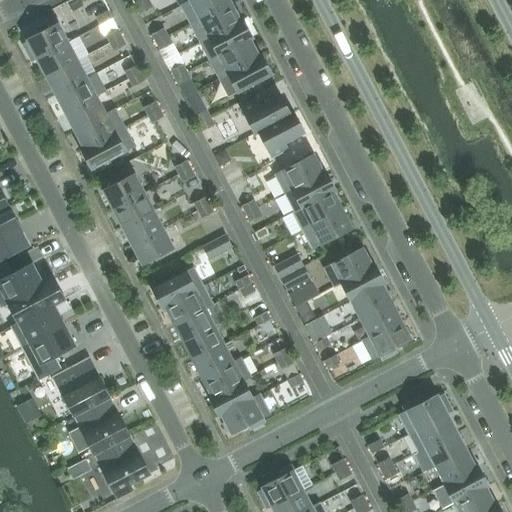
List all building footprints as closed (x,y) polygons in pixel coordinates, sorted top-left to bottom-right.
[(148,0),(147,0),(137,6),(141,14),(153,8),(148,0)] [(154,0),(162,16),(172,12),(177,22),(191,15),(184,0),(154,0)] [(200,19),(231,2),(229,0),(191,0),(190,1),(199,18),(200,19)] [(200,42),(241,20),(240,20),(231,2),(200,19),(199,18),(190,23),(200,42)] [(108,10),(96,17),(100,25),(112,19),(108,10)] [(68,42),(56,19),(42,26),(45,30),(27,40),(28,42),(23,45),(31,60),(36,58),(37,59),(68,42)] [(240,20),(241,20),(200,42),(210,60),(250,38),(251,39),(253,38),(242,19),(240,20)] [(156,42),(168,36),(163,28),(152,34),(156,42)] [(110,43),(122,37),(117,29),(106,35),(110,43)] [(168,36),(156,42),(160,50),(172,44),(168,36)] [(122,37),(110,43),(114,51),(126,45),(122,37)] [(228,74),(228,73),(260,57),(259,56),(251,39),(250,38),(210,60),(219,79),(228,74)] [(68,42),(37,59),(46,77),(78,60),(68,42)] [(259,56),(260,57),(228,73),(228,74),(238,92),(272,74),(268,67),(269,67),(263,56),(262,57),(261,55),(259,56)] [(78,60),(46,77),(47,78),(46,78),(52,89),(56,95),(87,78),(78,60)] [(175,78),(187,72),(182,64),(171,70),(175,78)] [(129,79),(141,73),(136,65),(125,71),(129,79)] [(187,72),(175,78),(179,86),(191,80),(187,72)] [(87,78),(56,95),(65,113),(97,96),(97,97),(106,92),(96,73),(87,78)] [(141,73),(129,79),(133,87),(145,81),(141,73)] [(259,132),(258,131),(290,115),(290,114),(287,108),(288,108),(282,97),(281,97),(280,95),(260,105),(257,99),(242,107),(255,134),(259,132)] [(97,96),(65,113),(75,131),(106,114),(97,97),(97,96)] [(148,115),(160,109),(155,101),(144,107),(148,115)] [(106,114),(75,131),(84,148),(84,149),(125,128),(115,109),(106,114)] [(160,109),(148,115),(152,123),(164,117),(160,109)] [(199,123),(210,117),(206,109),(194,115),(199,123)] [(290,114),(290,115),(258,131),(259,132),(272,157),(287,149),(284,143),(304,132),(303,130),(304,130),(298,119),(297,119),(294,112),(290,114)] [(210,117),(199,123),(203,131),(214,125),(210,117)] [(84,149),(84,148),(82,149),(83,151),(82,152),(87,162),(88,162),(92,169),(134,146),(125,128),(84,149)] [(225,150),(215,155),(220,165),(230,160),(225,150)] [(324,173),(323,172),(314,154),(275,174),(285,193),(324,173)] [(179,174),(191,168),(186,160),(175,166),(179,174)] [(191,168),(179,174),(183,182),(195,176),(191,168)] [(333,191),(335,190),(332,183),(333,183),(327,172),(326,173),(325,171),(323,172),(324,173),(285,193),(295,211),(302,208),(301,207),(333,191)] [(113,209),(145,193),(135,174),(103,191),(104,193),(109,204),(110,204),(113,209)] [(228,183),(233,200),(248,195),(242,178),(228,183)] [(0,211),(10,206),(2,191),(1,191),(0,189),(0,211)] [(343,209),(333,191),(301,207),(302,208),(295,211),(293,212),(302,230),(343,209)] [(145,193),(113,209),(122,227),(154,211),(145,193)] [(198,210),(210,204),(205,196),(194,203),(198,210)] [(246,214),(258,207),(254,199),(242,206),(246,214)] [(210,204),(198,210),(202,218),(214,212),(210,204)] [(0,211),(0,260),(29,245),(29,244),(26,245),(17,227),(19,226),(17,221),(18,221),(10,206),(0,211)] [(258,207),(246,214),(250,221),(262,215),(258,207)] [(346,214),(343,209),(302,230),(312,248),(352,227),(351,225),(352,225),(346,214)] [(154,211),(122,227),(126,233),(125,234),(130,244),(131,244),(132,245),(164,229),(154,211)] [(265,227),(254,233),(259,241),(269,236),(265,227)] [(173,247),(164,229),(132,245),(142,264),(173,247)] [(225,235),(203,247),(209,258),(231,247),(225,235)] [(372,265),(363,247),(324,268),(334,287),(341,283),(341,282),(373,266),(372,265)] [(281,278),(303,266),(297,255),(275,266),(281,278)] [(43,284),(32,264),(11,275),(5,264),(0,266),(0,305),(1,307),(8,303),(43,284)] [(341,282),(341,283),(351,301),(382,284),(384,283),(384,282),(384,281),(379,270),(378,271),(374,264),(372,265),(373,266),(341,282)] [(303,266),(281,278),(287,290),(291,288),(293,292),(311,282),(303,266)] [(162,308),(165,307),(164,306),(203,286),(193,267),(152,289),(156,295),(155,296),(161,307),(162,306),(162,308)] [(247,275),(235,281),(239,290),(251,283),(247,275)] [(18,323),(65,299),(62,294),(63,294),(57,283),(56,283),(54,278),(43,284),(8,303),(18,323)] [(251,283),(239,290),(243,297),(255,291),(251,283)] [(382,284),(351,301),(360,319),(392,302),(382,284)] [(164,306),(165,307),(174,324),(205,308),(206,308),(213,305),(203,286),(164,306)] [(64,325),(59,314),(70,309),(65,299),(18,323),(11,326),(22,347),(64,325)] [(370,337),(401,320),(400,319),(401,318),(396,308),(395,308),(392,302),(360,319),(369,336),(370,337)] [(180,336),(183,342),(215,326),(206,308),(205,308),(174,324),(174,326),(179,337),(180,336)] [(270,320),(266,311),(254,318),(258,326),(260,325),(270,320)] [(411,339),(401,320),(370,337),(369,336),(362,340),(372,359),(380,355),(382,360),(396,352),(394,348),(411,339)] [(270,321),(262,325),(266,332),(274,328),(270,321)] [(75,345),(64,325),(22,347),(39,379),(60,368),(54,356),(75,345)] [(327,325),(309,335),(313,343),(331,333),(327,325)] [(193,361),(224,344),(215,326),(183,342),(193,361)] [(326,337),(314,343),(318,351),(330,345),(326,337)] [(234,362),(233,362),(224,344),(193,361),(193,362),(198,373),(199,372),(202,379),(234,362)] [(277,362),(289,356),(285,348),(273,354),(277,362)] [(335,355),(324,361),(328,369),(340,363),(335,355)] [(289,356),(277,362),(282,370),(293,364),(289,356)] [(74,416),(107,398),(110,397),(107,393),(108,392),(102,381),(101,382),(99,377),(97,378),(87,361),(90,360),(89,358),(53,377),(74,416)] [(202,379),(211,396),(212,397),(243,380),(243,381),(251,377),(241,358),(233,362),(234,362),(202,379)] [(288,379),(287,380),(291,388),(303,382),(299,374),(288,379)] [(243,380),(212,397),(211,396),(209,397),(219,416),(221,415),(253,398),(252,398),(243,381),(243,380)] [(253,398),(221,415),(231,433),(248,424),(250,429),(264,422),(262,417),(269,413),(259,394),(252,398),(253,398)] [(416,430),(447,414),(447,413),(452,410),(444,395),(439,397),(437,394),(420,404),(417,399),(403,406),(406,411),(399,415),(409,435),(417,431),(416,430)] [(127,437),(130,435),(127,431),(128,430),(122,420),(121,420),(119,415),(117,417),(107,398),(74,416),(94,454),(127,437)] [(416,430),(417,431),(425,448),(457,432),(447,414),(416,430)] [(435,466),(466,450),(463,444),(464,443),(458,432),(458,433),(457,432),(425,448),(435,466)] [(137,455),(127,437),(94,454),(118,499),(133,491),(129,484),(150,474),(147,469),(148,469),(142,458),(139,454),(137,455)] [(379,439),(368,445),(372,453),(384,447),(379,439)] [(435,466),(444,484),(476,468),(475,467),(466,450),(435,466)] [(381,471),(393,465),(389,457),(377,463),(381,471)] [(335,472),(347,466),(343,458),(331,464),(335,472)] [(393,465),(381,471),(386,479),(397,473),(393,465)] [(271,505),(272,506),(303,490),(291,466),(277,473),(279,478),(262,487),(263,490),(258,492),(266,508),(271,505)] [(347,466),(335,472),(340,480),(351,474),(347,466)] [(486,487),(488,486),(478,466),(475,467),(476,468),(444,484),(454,502),(485,486),(486,487)] [(479,511),(495,504),(494,503),(486,487),(485,486),(454,502),(458,511),(479,511)] [(304,511),(313,508),(312,506),(303,490),(272,506),(274,511),(304,511)] [(400,508),(412,501),(408,493),(396,500),(400,508)] [(354,509),(366,502),(362,495),(350,501),(354,509)] [(412,501),(400,508),(402,511),(411,511),(416,509),(412,501)] [(366,502),(354,509),(356,511),(367,511),(370,510),(366,502)] [(494,503),(495,504),(479,511),(502,511),(499,504),(498,504),(496,502),(494,503)] [(85,511),(81,503),(70,508),(72,511),(85,511)] [(313,508),(304,511),(323,511),(319,503),(312,506),(313,508)]
